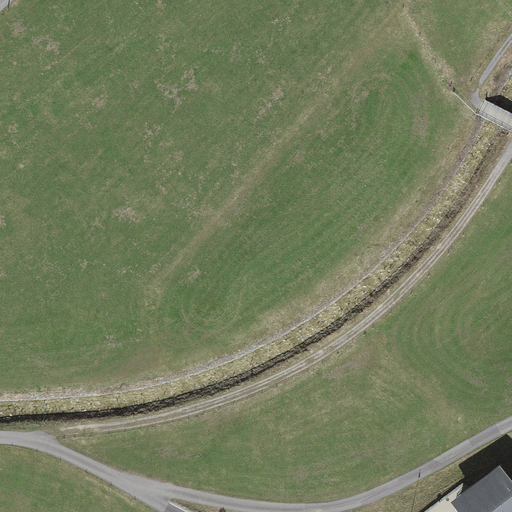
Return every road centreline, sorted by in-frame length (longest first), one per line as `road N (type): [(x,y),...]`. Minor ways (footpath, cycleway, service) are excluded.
road 1 (track): [(511,156),(450,263),(333,377),(217,411),(33,442)]
road 2 (track): [(126,489),(301,508),(398,487),(511,427)]
